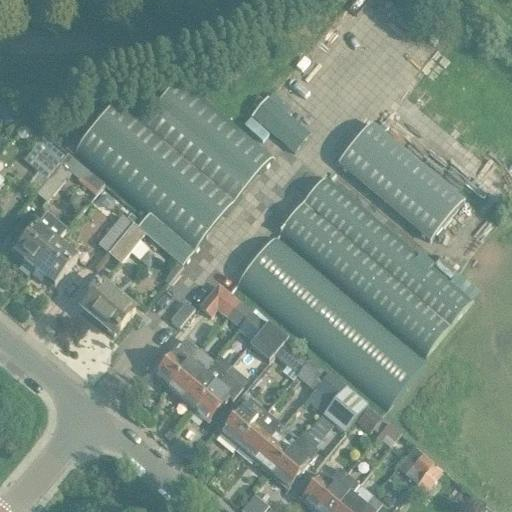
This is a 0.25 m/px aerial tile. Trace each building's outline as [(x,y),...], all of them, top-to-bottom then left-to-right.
[(194,257),(273,163),(240,133),(207,104),(181,80),(148,116),(123,95),(73,154),(194,257)] [(252,121),(293,158),(309,140),(267,103),(252,121)] [(11,105),(0,109),(0,115),(4,127),(17,122),(11,105)] [(430,246),(464,205),(372,127),(337,168),(430,246)] [(17,132),(16,135),(17,138),(19,141),(22,142),(26,141),(28,139),(29,136),(28,132),(26,130),(23,129),(20,130),(17,132)] [(35,195),(59,168),(41,152),(28,167),(37,175),(26,187),(35,195)] [(60,167),(78,183),(85,175),(66,160),(60,167)] [(22,216),(32,224),(70,177),(60,169),(22,216)] [(326,182),(280,237),(425,359),(472,304),(326,182)] [(182,270),(192,257),(147,219),(137,231),(132,228),(108,257),(121,268),(145,239),(182,270)] [(122,220),(98,248),(106,255),(130,227),(122,220)] [(33,275),(57,246),(38,229),(13,259),(33,275)] [(388,415),(427,369),(275,244),(237,289),(388,415)] [(57,246),(33,275),(53,292),(78,263),(57,246)] [(113,342),(135,315),(102,288),(80,315),(113,342)] [(227,322),(241,305),(240,306),(218,288),(199,311),(211,322),(217,314),(227,322)] [(170,324),(179,332),(194,313),(185,305),(170,324)] [(241,305),(227,322),(240,334),(254,316),(241,305)] [(254,316),(240,334),(253,345),(249,350),(268,327),(254,316)] [(268,327),(249,350),(268,366),(274,359),(275,360),(286,347),(285,347),(287,344),(268,327)] [(168,393),(199,356),(186,345),(155,381),(168,393)] [(286,347),(275,360),(298,378),(296,380),(298,381),(311,364),(310,363),(308,366),(286,347)] [(168,393),(182,404),(212,367),(199,356),(168,393)] [(182,404),(195,415),(231,372),(218,360),(212,367),(182,404)] [(311,364),(298,381),(315,395),(328,379),(311,364)] [(231,372),(195,415),(209,427),(230,403),(233,405),(249,386),(231,372)] [(328,379),(315,395),(331,407),(343,391),(328,379)] [(367,411),(345,392),(322,420),(344,438),(367,411)] [(239,452),(267,418),(251,403),(221,438),(239,452)] [(239,452),(255,467),(284,432),(267,418),(239,452)] [(170,432),(165,439),(169,443),(175,436),(170,432)] [(255,467),(272,480),(301,446),(284,432),(255,467)] [(398,444),(392,451),(401,459),(411,448),(401,440),(398,444)] [(318,460),(301,446),(272,480),(289,495),(318,460)] [(416,491),(433,471),(420,460),(419,461),(413,456),(405,465),(423,481),(416,490),(416,491)] [(433,471),(416,491),(425,498),(442,479),(433,471)] [(309,511),(319,511),(346,480),(339,474),(329,486),(322,480),(301,506),(309,511)] [(319,511),(341,511),(349,503),(343,498),(353,486),(346,480),(319,511)] [(341,511),(364,511),(373,502),(366,496),(356,508),(349,503),(341,511)] [(373,502),(364,511),(376,511),(380,508),(373,502)]
